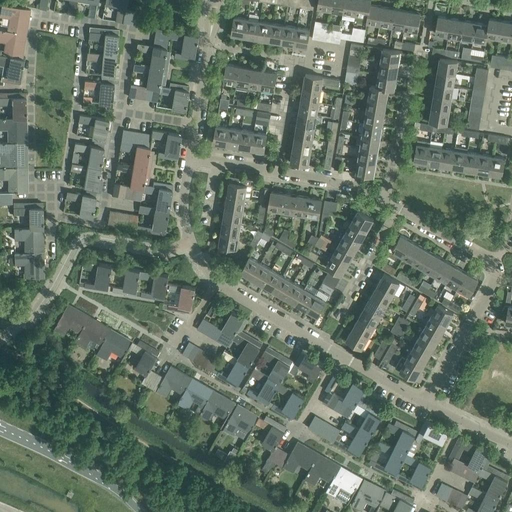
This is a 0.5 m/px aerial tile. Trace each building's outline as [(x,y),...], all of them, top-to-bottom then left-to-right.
[(40,0),(40,4),(39,8),(46,10),(48,0),(40,0)] [(69,0),(67,13),(75,14),(77,0),(69,0)] [(89,0),(91,0),(88,16),(95,18),(97,0),(89,0)] [(105,0),(105,3),(119,5),(116,21),(123,22),(125,9),(126,0),(105,0)] [(330,10),(331,0),(318,0),(318,7),(330,10)] [(343,12),(344,0),(331,0),(330,10),(343,12)] [(355,14),(357,0),(344,0),(343,12),(355,14)] [(370,0),(357,0),(355,14),(368,16),(370,4),(370,0)] [(30,9),(20,8),(2,4),(0,14),(0,15),(10,18),(8,31),(0,29),(26,34),(30,9)] [(380,24),(383,6),(370,4),(368,16),(367,22),(380,24)] [(392,26),(395,8),(383,6),(380,24),(392,26)] [(405,28),(408,10),(395,8),(392,26),(405,28)] [(420,13),(408,10),(405,28),(417,30),(420,13)] [(142,12),(136,11),(134,24),(140,25),(142,12)] [(448,35),(451,18),(438,15),(435,33),(448,35)] [(244,36),(247,18),(234,16),(232,34),(244,36)] [(257,38),(259,20),(247,18),(244,36),(257,38)] [(461,37),(464,20),(451,18),(448,35),(461,37)] [(499,38),(502,20),(489,18),(488,24),(487,35),(488,36),(499,38)] [(269,40),(272,23),(259,20),(257,38),(269,40)] [(473,40),(476,22),(464,20),(461,37),(473,40)] [(511,39),(511,21),(502,20),(499,38),(511,39)] [(487,35),(488,24),(476,22),(473,40),(487,42),(488,36),(487,35)] [(281,42),(284,25),(272,23),(269,40),(281,42)] [(294,44),(297,27),(284,25),(281,42),(294,44)] [(117,47),(119,30),(90,27),(89,38),(105,40),(104,53),(104,54),(116,55),(117,50),(118,47),(117,47)] [(307,47),(309,37),(310,29),(297,27),(294,44),(307,47)] [(197,35),(196,34),(156,28),(154,40),(167,42),(168,37),(183,40),(181,53),(175,52),(174,57),(193,60),(196,42),(197,42),(197,40),(197,35)] [(22,58),(26,34),(0,29),(0,41),(6,42),(3,55),(0,54),(24,59),(24,58),(22,58)] [(166,50),(167,42),(154,40),(154,45),(137,43),(136,50),(152,52),(150,66),(167,69),(170,51),(166,50)] [(415,44),(402,41),(401,48),(414,50),(415,44)] [(363,44),(351,42),(350,49),(362,51),(363,44)] [(445,55),(446,49),(433,47),(432,53),(445,55)] [(398,64),(401,51),(383,48),(381,61),(398,64)] [(118,79),(119,67),(115,67),(116,62),(117,59),(116,59),(116,55),(104,54),(104,53),(87,52),(86,64),(89,64),(90,60),(103,61),(102,74),(105,75),(104,78),(118,79)] [(23,63),(24,59),(0,54),(0,61),(10,63),(8,77),(1,75),(1,80),(20,83),(23,66),(23,63)] [(458,60),(450,59),(440,57),(438,70),(456,73),(458,60)] [(396,77),(398,64),(381,61),(379,74),(396,77)] [(164,86),(167,69),(150,66),(134,63),(133,70),(149,73),(147,86),(147,87),(153,88),(159,89),(160,86),(164,86)] [(236,83),(239,66),(227,64),(224,81),(236,83)] [(248,90),(249,85),(252,68),(239,66),(236,83),(237,83),(236,88),(248,90)] [(261,87),(265,70),(252,68),(249,85),(261,87)] [(274,90),(277,72),(265,70),(261,87),(274,90)] [(454,86),(456,73),(438,70),(436,83),(454,86)] [(323,76),(305,73),(303,87),(321,90),(322,83),(339,86),(340,79),(323,76)] [(394,89),(396,77),(379,74),(377,85),(377,86),(388,88),(394,89)] [(113,92),(117,92),(118,79),(104,78),(104,82),(85,80),(84,87),(100,89),(99,103),(112,104),(112,99),(113,99),(113,96),(113,92)] [(189,86),(187,86),(170,83),(169,87),(164,86),(160,86),(159,89),(159,93),(174,95),(172,109),(185,111),(186,106),(187,103),(186,103),(189,86)] [(452,98),(454,86),(436,83),(434,95),(452,98)] [(386,100),(388,88),(377,86),(377,85),(371,84),(369,98),(386,100)] [(151,100),(153,88),(147,87),(147,86),(142,85),(140,98),(151,100)] [(319,102),(321,90),(303,87),(301,99),(319,102)] [(157,101),(159,93),(159,89),(153,88),(151,100),(157,101)] [(26,110),(26,93),(7,93),(7,97),(0,96),(0,104),(13,104),(13,117),(26,117),(26,113),(27,113),(27,110),(26,110)] [(450,110),(452,98),(434,95),(432,108),(450,110)] [(221,98),(219,109),(228,110),(229,99),(221,98)] [(384,113),(386,100),(369,98),(367,110),(384,113)] [(317,115),(319,102),(301,99),(299,112),(317,115)] [(271,110),(272,104),(259,102),(258,108),(271,110)] [(448,123),(450,110),(432,108),(430,120),(448,123)] [(382,125),(384,113),(367,110),(364,123),(382,125)] [(269,119),(270,113),(258,111),(256,117),(269,119)] [(315,127),(317,115),(299,112),(297,124),(315,127)] [(108,144),(110,132),(107,131),(107,126),(108,126),(108,124),(109,119),(80,114),(78,121),(95,124),(92,138),(99,139),(99,142),(108,144)] [(26,117),(13,117),(0,117),(0,128),(8,129),(8,142),(27,142),(26,117)] [(338,122),(333,122),(329,121),(328,128),(332,129),(332,130),(337,131),(338,122)] [(434,124),(421,122),(419,128),(432,131),(434,124)] [(380,138),(382,125),(364,123),(362,135),(380,138)] [(313,139),(315,127),(297,124),(295,136),(313,139)] [(226,145),(229,127),(216,125),(214,143),(226,145)] [(238,147),(241,129),(229,127),(226,145),(238,147)] [(127,142),(129,130),(123,129),(121,141),(127,142)] [(180,139),(181,134),(152,129),(151,134),(151,136),(152,137),(168,139),(165,153),(159,151),(158,156),(177,159),(180,142),(181,139),(180,139)] [(251,149),(254,131),(241,129),(238,147),(251,149)] [(264,151),(266,140),(267,133),(254,131),(251,149),(256,150),(256,153),(262,154),(262,151),(264,151)] [(508,143),(509,136),(496,134),(495,141),(508,143)] [(378,150),(380,138),(362,135),(360,147),(378,150)] [(311,152),(313,139),(295,136),(293,149),(311,152)] [(415,153),(414,161),(427,163),(430,145),(431,141),(418,139),(417,143),(415,153)] [(150,168),(152,155),(153,150),(149,150),(150,146),(144,145),(138,144),(133,143),(127,142),(121,141),(120,149),(136,151),(134,165),(150,168)] [(27,167),(27,142),(8,142),(0,142),(0,153),(8,153),(8,167),(27,167)] [(106,156),(108,144),(99,142),(98,146),(75,142),(74,149),(90,152),(88,165),(88,166),(100,168),(101,163),(102,163),(102,160),(102,156),(106,156)] [(333,155),(335,143),(328,142),(326,154),(333,155)] [(440,165),(443,147),(430,145),(427,163),(440,165)] [(376,163),(378,150),(360,147),(358,160),(376,163)] [(452,167),(455,149),(443,147),(440,165),(452,167)] [(455,147),(455,149),(452,167),(464,169),(467,151),(468,149),(455,147)] [(309,164),(311,152),(293,149),(291,161),(309,164)] [(477,171),(480,153),(467,151),(464,169),(477,171)] [(489,173),(493,156),(480,153),(477,171),(489,173)] [(331,168),(333,155),(326,154),(324,167),(331,168)] [(336,156),(334,169),(340,170),(342,157),(336,156)] [(505,158),(493,156),(489,173),(502,175),(505,158)] [(374,175),(376,163),(358,160),(356,172),(374,175)] [(147,185),(147,184),(150,168),(134,165),(118,162),(116,169),(132,172),(130,185),(131,185),(137,186),(143,187),(143,185),(147,185)] [(100,193),(102,180),(98,180),(99,175),(100,175),(100,172),(100,168),(88,166),(88,165),(72,163),(70,170),(86,172),(84,186),(91,187),(90,191),(100,193)] [(27,192),(27,167),(8,167),(0,166),(0,177),(9,178),(9,191),(12,191),(12,192),(27,192)] [(249,198),(251,185),(252,179),(243,178),(242,184),(230,182),(227,195),(245,198),(249,198)] [(170,202),(173,185),(153,182),(153,185),(147,184),(147,185),(143,185),(143,187),(143,192),(158,194),(156,207),(168,209),(169,205),(170,205),(170,202)] [(141,201),(143,192),(143,187),(137,186),(135,199),(141,201)] [(266,201),(267,198),(269,188),(262,187),(260,200),(266,201)] [(94,204),(98,205),(100,193),(90,191),(90,194),(67,191),(66,198),(82,201),(79,214),(92,217),(93,212),(94,212),(94,209),(94,204)] [(281,211),(284,193),(271,191),(268,208),(281,211)] [(296,195),(284,193),(281,211),(280,214),(293,217),(294,213),(296,195)] [(243,210),(245,198),(227,195),(225,207),(243,210)] [(306,215),(309,197),(296,195),(294,213),(306,215)] [(319,217),(322,199),(309,197),(306,215),(319,217)] [(329,214),(331,201),(325,200),(323,213),(321,221),(327,222),(328,214),(329,214)] [(338,202),(331,201),(329,214),(335,215),(338,202)] [(13,203),(14,213),(14,214),(30,214),(30,227),(14,228),(43,228),(43,223),(43,220),(43,202),(13,203)] [(168,214),(168,209),(156,207),(156,208),(139,206),(138,212),(155,214),(152,227),(146,226),(137,225),(136,228),(136,229),(164,234),(167,217),(168,217),(168,214)] [(247,211),(243,210),(225,207),(223,219),(241,222),(242,215),(246,215),(247,211)] [(114,224),(116,211),(110,210),(107,223),(114,224)] [(358,210),(351,222),(367,231),(374,219),(358,210)] [(239,235),(241,222),(223,219),(221,232),(239,235)] [(361,241),(367,231),(351,222),(345,233),(361,241)] [(266,226),(264,231),(271,236),(274,231),(266,226)] [(43,252),(43,228),(14,228),(14,239),(25,239),(25,252),(14,252),(14,253),(43,252)] [(261,236),(263,232),(258,230),(254,237),(258,240),(261,236)] [(268,240),(271,236),(264,231),(263,232),(261,236),(268,240)] [(237,248),(239,235),(221,232),(219,245),(237,248)] [(354,252),(361,241),(345,233),(339,243),(354,252)] [(286,243),(289,238),(282,234),(279,239),(286,243)] [(404,257),(413,241),(401,234),(392,250),(404,257)] [(254,247),(258,240),(254,237),(250,245),(254,247)] [(328,242),(324,239),(319,237),(315,244),(324,249),(328,242)] [(297,242),(289,238),(286,243),(294,247),(297,242)] [(282,250),(285,245),(278,241),(275,246),(282,250)] [(414,263),(423,247),(413,241),(404,257),(414,263)] [(348,263),(354,252),(339,243),(333,254),(348,263)] [(293,250),(285,245),(282,250),(290,254),(293,250)] [(309,256),(311,251),(303,246),(301,251),(309,256)] [(425,269),(434,253),(423,247),(414,263),(425,269)] [(319,255),(311,251),(309,256),(316,260),(319,255)] [(44,277),(43,252),(14,253),(14,257),(14,264),(26,264),(26,277),(44,277)] [(436,275),(445,260),(434,253),(425,269),(436,275)] [(304,263),(307,258),(299,254),(297,259),(304,263)] [(342,274),(348,263),(333,254),(326,265),(342,274)] [(252,278),(261,262),(249,256),(241,272),(252,278)] [(314,262),(307,258),(304,263),(312,267),(314,262)] [(447,281),(456,266),(445,260),(436,275),(447,281)] [(263,284),(272,269),(261,262),(252,278),(263,284)] [(397,269),(394,267),(385,262),(382,268),(394,274),(397,269)] [(96,283),(85,282),(85,286),(108,290),(111,272),(112,270),(111,270),(112,265),(99,263),(96,283)] [(139,275),(140,270),(112,265),(111,270),(112,270),(111,272),(126,275),(124,288),(114,286),(113,291),(136,295),(137,290),(139,277),(140,277),(140,275),(139,275)] [(458,288),(467,272),(456,266),(447,281),(458,288)] [(274,291),(282,275),(272,269),(263,284),(274,291)] [(169,275),(140,270),(139,275),(140,275),(140,277),(155,280),(153,293),(142,291),(141,295),(165,299),(166,288),(167,282),(168,282),(168,280),(168,279),(169,275)] [(329,271),(325,276),(337,283),(340,277),(329,271)] [(400,281),(384,272),(378,284),(393,293),(400,281)] [(404,280),(407,276),(400,272),(397,276),(404,280)] [(478,279),(467,272),(458,288),(469,294),(478,279)] [(284,297),(293,281),(282,275),(274,291),(284,297)] [(337,283),(325,276),(322,282),(334,288),(337,283)] [(414,280),(407,276),(404,280),(412,285),(414,280)] [(295,303),(304,288),(293,281),(284,297),(295,303)] [(196,287),(167,282),(166,288),(169,288),(169,290),(182,292),(180,305),(169,304),(168,308),(191,312),(194,295),(195,295),(195,292),(196,287)] [(393,293),(378,284),(372,295),(387,304),(393,293)] [(426,293),(429,288),(421,284),(418,289),(426,293)] [(306,309),(315,294),(304,288),(295,303),(306,309)] [(436,293),(429,288),(426,293),(434,297),(436,293)] [(410,293),(406,300),(411,303),(415,296),(410,293)] [(327,301),(315,294),(306,309),(318,316),(327,301)] [(387,304),(372,295),(365,306),(381,315),(387,304)] [(448,305),(451,300),(445,297),(442,302),(448,305)] [(418,298),(414,305),(419,308),(423,300),(418,298)] [(223,328),(222,329),(223,330),(228,333),(233,336),(235,332),(239,334),(241,330),(248,319),(216,300),(208,313),(212,316),(216,309),(230,317),(223,328)] [(407,311),(411,303),(406,300),(402,308),(407,311)] [(462,306),(451,300),(448,305),(459,312),(462,306)] [(447,324),(454,312),(438,303),(431,315),(447,324)] [(69,325),(81,332),(90,316),(68,304),(54,329),(64,334),(69,325)] [(511,323),(511,305),(506,304),(502,310),(507,313),(506,322),(511,323)] [(415,315),(419,308),(414,305),(410,312),(415,315)] [(381,315),(365,306),(359,317),(374,326),(381,315)] [(441,335),(447,324),(431,315),(425,326),(441,335)] [(102,344),(111,328),(90,316),(81,332),(76,341),(85,347),(91,338),(102,344)] [(400,326),(404,318),(400,316),(395,323),(400,326)] [(202,331),(209,320),(204,317),(197,328),(202,331)] [(374,326),(359,317),(353,328),(368,337),(374,326)] [(409,321),(404,318),(400,326),(405,329),(409,321)] [(207,334),(214,323),(209,320),(202,331),(207,334)] [(212,337),(219,326),(214,323),(207,334),(212,337)] [(396,333),(400,326),(395,323),(391,330),(396,333)] [(217,340),(223,330),(222,329),(223,328),(219,326),(212,337),(217,340)] [(401,336),(405,329),(400,326),(396,333),(401,336)] [(435,346),(441,335),(425,326),(419,337),(435,346)] [(129,347),(133,341),(111,328),(102,344),(97,353),(107,359),(112,350),(124,357),(129,347)] [(368,337),(353,328),(346,339),(362,348),(368,337)] [(222,343),(228,333),(223,330),(217,340),(222,343)] [(262,343),(241,330),(239,334),(235,332),(233,336),(231,338),(245,346),(238,358),(249,365),(252,360),(252,361),(254,358),(253,358),(262,343)] [(228,333),(222,343),(227,346),(231,338),(233,336),(228,333)] [(428,357),(435,346),(419,337),(413,348),(428,357)] [(384,338),(381,344),(386,347),(390,341),(384,338)] [(160,352),(156,349),(140,340),(138,344),(133,341),(129,347),(143,355),(136,367),(147,373),(142,381),(147,384),(154,372),(150,369),(152,367),(151,367),(160,352)] [(188,355),(194,344),(189,341),(183,352),(188,355)] [(392,342),(389,348),(394,352),(398,346),(392,342)] [(193,358),(199,347),(194,344),(188,355),(193,358)] [(380,358),(386,347),(381,344),(374,355),(380,358)] [(283,376),(292,361),(267,346),(262,356),(276,364),(269,376),(280,382),(282,378),(283,379),(284,377),(283,376)] [(198,361),(204,350),(199,347),(193,358),(198,361)] [(388,363),(394,352),(389,348),(382,360),(388,363)] [(422,368),(428,357),(413,348),(406,359),(422,368)] [(202,364),(209,353),(204,350),(198,361),(202,364)] [(247,369),(249,365),(238,358),(224,350),(220,356),(234,364),(228,375),(219,370),(217,374),(237,386),(246,371),(248,369),(247,369)] [(318,360),(302,351),(290,371),(294,373),(299,364),(317,375),(324,364),(320,361),(318,360)] [(208,367),(214,356),(209,353),(202,364),(208,367)] [(219,359),(214,356),(208,367),(213,370),(219,359)] [(416,379),(422,368),(406,359),(400,370),(416,379)] [(183,393),(193,377),(171,365),(164,377),(159,374),(152,387),(167,396),(172,387),(183,393)] [(277,386),(280,382),(269,376),(255,368),(251,373),(265,382),(258,393),(249,388),(247,392),(267,404),(270,400),(276,388),(277,389),(278,387),(277,386)] [(368,389),(336,371),(329,384),(332,386),(337,379),(350,387),(343,399),(344,400),(349,403),(354,406),(357,402),(360,404),(362,401),(368,389)] [(152,387),(159,374),(154,372),(147,384),(152,387)] [(205,406),(214,390),(193,377),(183,393),(178,402),(188,408),(193,399),(200,403),(195,411),(200,414),(205,406)] [(305,397),(280,382),(277,386),(278,387),(277,389),(290,396),(283,408),(270,400),(267,404),(292,418),(301,403),(303,401),(302,401),(305,397)] [(236,402),(214,390),(205,406),(200,414),(199,414),(209,420),(214,411),(226,418),(236,402)] [(328,405),(334,394),(329,391),(323,402),(328,405)] [(333,408),(339,397),(334,394),(328,405),(333,408)] [(338,411),(344,400),(343,399),(339,397),(333,408),(338,411)] [(343,413),(349,403),(344,400),(338,411),(343,413)] [(374,429),(383,413),(362,401),(360,404),(357,402),(354,406),(353,409),(366,417),(359,428),(371,435),(373,431),(374,431),(375,429),(374,429)] [(238,403),(233,412),(224,428),(233,434),(239,425),(251,432),(256,422),(260,416),(238,403)] [(349,403),(343,413),(348,416),(353,409),(354,406),(349,403)] [(278,442),(283,432),(286,427),(266,415),(264,419),(260,416),(256,422),(270,429),(263,442),(274,448),(269,457),(274,460),(281,449),(275,446),(276,444),(277,445),(278,442)] [(314,429),(320,418),(315,415),(308,426),(314,429)] [(500,420),(507,424),(510,419),(503,415),(500,420)] [(319,432),(325,421),(320,418),(314,429),(319,432)] [(368,439),(371,435),(359,428),(345,420),(342,426),(355,434),(349,446),(340,441),(338,445),(358,456),(367,441),(369,439),(368,439)] [(417,430),(396,420),(394,424),(389,421),(386,428),(401,435),(395,447),(406,453),(408,449),(409,449),(411,446),(410,446),(413,438),(417,430)] [(442,428),(426,420),(416,439),(413,438),(410,446),(411,446),(409,449),(415,452),(424,433),(443,443),(448,431),(444,429),(444,428),(442,427),(442,428)] [(323,435),(330,424),(325,421),(319,432),(323,435)] [(329,438),(335,427),(330,424),(323,435),(329,438)] [(340,430),(335,427),(329,438),(334,441),(340,430)] [(493,453),(460,437),(453,450),(457,452),(461,445),(475,452),(469,464),(470,465),(475,468),(480,470),(482,466),(486,468),(487,465),(493,453)] [(403,459),(404,460),(405,457),(404,457),(406,453),(395,447),(381,440),(377,446),(392,453),(386,465),(376,461),(374,465),(395,475),(403,459)] [(320,453),(304,444),(298,441),(290,454),(285,452),(279,463),(294,471),(299,462),(311,469),(320,453)] [(279,463),(285,452),(281,449),(274,460),(279,463)] [(341,466),(320,453),(311,469),(305,478),(315,484),(320,474),(332,481),(341,466)] [(402,474),(400,478),(421,488),(429,472),(430,470),(432,465),(406,453),(404,457),(405,457),(404,460),(417,466),(411,478),(402,474)] [(454,471),(460,460),(454,457),(449,468),(454,471)] [(269,473),(275,462),(268,458),(262,469),(269,473)] [(459,474),(465,462),(460,460),(454,471),(459,474)] [(465,476),(470,465),(469,464),(465,462),(459,474),(465,476)] [(470,479),(475,468),(470,465),(465,476),(470,479)] [(502,491),(509,476),(487,465),(486,468),(482,466),(480,470),(479,473),(493,480),(487,492),(499,497),(500,494),(501,494),(502,492),(502,491)] [(363,478),(341,466),(332,481),(327,490),(348,503),(363,478)] [(475,468),(470,479),(475,481),(479,473),(480,470),(475,468)] [(364,479),(360,488),(352,504),(363,509),(367,500),(373,503),(368,511),(375,511),(379,506),(384,496),(387,490),(364,479)] [(442,497),(447,485),(442,482),(436,494),(442,497)] [(447,499),(453,487),(447,485),(442,497),(447,499)] [(496,503),(499,497),(487,492),(473,485),(469,492),(484,499),(478,511),(469,506),(467,510),(470,511),(491,511),(495,505),(496,505),(497,503),(496,503)] [(452,502),(458,490),(453,487),(447,499),(452,502)] [(407,511),(414,499),(410,497),(394,489),(392,492),(387,490),(384,496),(398,503),(393,511),(407,511)] [(457,504),(463,492),(458,490),(452,502),(457,504)] [(468,495),(463,492),(457,504),(462,507),(468,495)]
